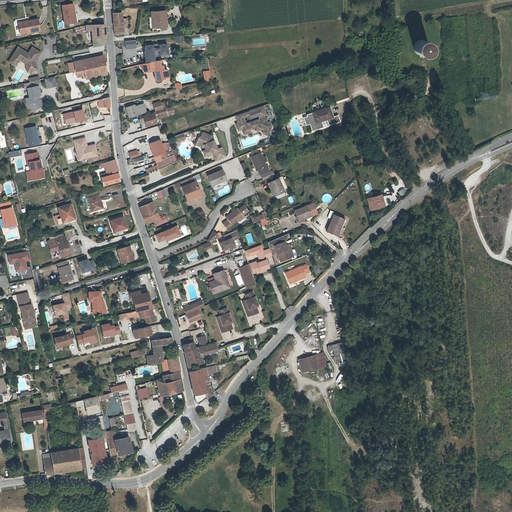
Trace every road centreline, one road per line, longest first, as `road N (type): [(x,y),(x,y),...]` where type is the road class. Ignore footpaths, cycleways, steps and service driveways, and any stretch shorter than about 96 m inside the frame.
road 1 (tertiary): [(151,259),(117,142),(107,0)]
road 2 (tertiary): [(344,263),(235,383),(203,436)]
road 3 (tertiary): [(203,436),(139,482),(0,484)]
road 4 (tertiary): [(203,436),(151,259)]
road 5 (track): [(280,417),(188,481),(143,492)]
road 6 (track): [(274,511),(275,428),(304,381)]
road 7 (track): [(483,157),(487,167),(467,191),(476,225),(485,246),(511,262)]
road 8 (residential): [(251,187),(222,203),(201,236),(151,259)]
